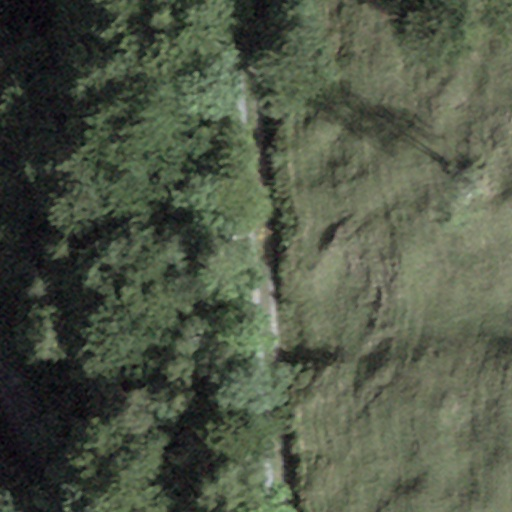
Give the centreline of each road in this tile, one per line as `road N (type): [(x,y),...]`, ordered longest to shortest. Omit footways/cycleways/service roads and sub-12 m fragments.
road 1 (track): [(283,511),(234,0)]
road 2 (unclassified): [(40,511),(0,393)]
